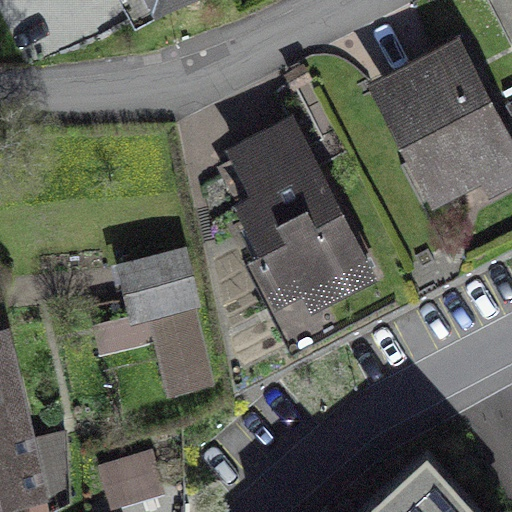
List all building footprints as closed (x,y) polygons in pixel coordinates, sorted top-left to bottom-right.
[(128,0),(143,29),(199,0),(128,0)] [(511,151),(455,42),(382,80),(438,186),(483,163),(490,175),(511,163),(511,151)] [(290,114),(240,139),(263,186),(243,197),(289,288),(307,279),(315,295),(368,269),(290,114)] [(185,257),(136,267),(164,402),(213,392),(185,257)] [(0,494),(39,486),(0,331),(0,494)] [(491,511),(427,441),(348,511),(337,511),(327,501),(314,511),(491,511)] [(153,456),(101,469),(110,508),(163,495),(153,456)]
